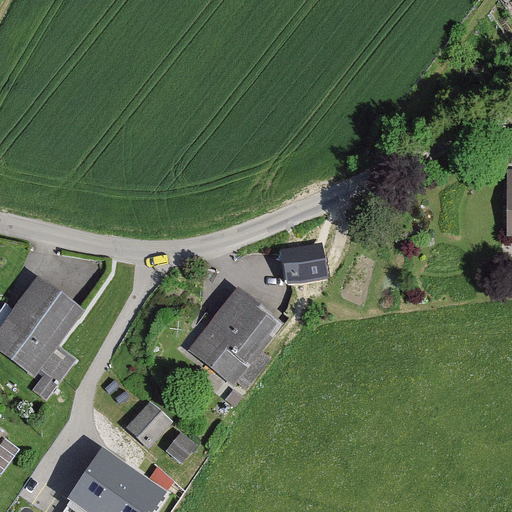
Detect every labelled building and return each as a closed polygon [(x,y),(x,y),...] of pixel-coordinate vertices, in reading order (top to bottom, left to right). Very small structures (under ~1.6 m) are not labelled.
[(330,236),(285,254),(295,292),(330,278),(330,236)] [(60,346),(85,310),(36,276),(12,311),(4,305),(0,310),(0,351),(39,378),(31,390),(48,401),(78,358),(60,346)] [(237,287),(187,348),(244,396),(271,363),(259,353),(283,325),(237,287)] [(149,400),(124,429),(151,452),(176,423),(149,400)] [(166,451),(184,465),(198,447),(180,433),(166,451)] [(157,511),(166,499),(101,455),(67,506),(75,511),(157,511)]
